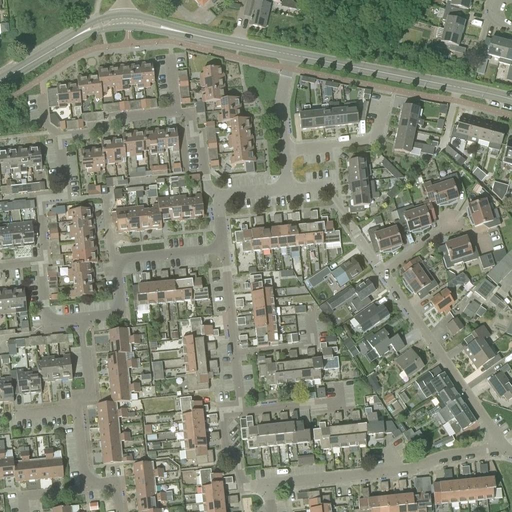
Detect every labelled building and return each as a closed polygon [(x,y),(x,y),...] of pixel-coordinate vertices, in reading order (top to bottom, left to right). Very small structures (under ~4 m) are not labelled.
[(194,0),(202,8),(210,0),(194,0)] [(257,0),(247,0),(246,8),(253,9),(249,26),(265,30),(270,6),(257,3),(257,0)] [(447,2),(445,11),(460,16),(462,9),(468,11),(470,0),(446,0),(446,1),(447,2)] [(446,22),(444,30),(461,35),(465,22),(459,21),(460,16),(445,11),(442,21),(446,22)] [(392,18),(388,33),(396,35),(397,31),(403,33),(406,22),(392,18)] [(461,35),(444,30),(442,39),(438,38),(435,47),(454,53),(456,47),(458,48),(461,35)] [(491,57),(499,60),(504,42),(503,42),(503,40),(502,38),(498,37),(496,38),(495,40),(491,39),(491,40),(485,39),(478,65),(484,66),(485,63),(488,64),(489,61),(490,61),(491,57)] [(507,66),(511,67),(511,44),(504,42),(499,60),(508,62),(507,66)] [(153,63),(141,64),(144,89),(150,88),(150,85),(155,84),(153,63)] [(141,64),(130,65),(133,87),(137,86),(137,90),(144,89),(141,64)] [(130,65),(120,67),(122,91),(129,91),(128,87),(133,87),(130,65)] [(120,67),(109,68),(112,89),(115,88),(116,92),(122,91),(120,67)] [(109,68),(99,69),(102,99),(103,99),(102,94),(107,93),(107,89),(112,89),(109,68)] [(200,75),(200,81),(225,79),(224,68),(203,71),(203,75),(200,75)] [(98,75),(88,76),(90,97),(95,97),(95,100),(102,99),(99,69),(98,69),(98,75)] [(88,76),(78,77),(81,107),(81,108),(82,108),(81,102),(86,101),(86,98),(90,97),(88,76)] [(77,84),(68,85),(70,105),(74,105),(74,109),(81,108),(81,107),(78,77),(77,78),(77,84)] [(204,88),(204,92),(226,90),(225,79),(200,81),(201,88),(204,88)] [(70,105),(68,85),(57,86),(57,90),(47,91),(49,109),(59,108),(59,110),(65,109),(65,106),(70,105)] [(205,96),(202,96),(203,103),(204,103),(204,104),(216,102),(216,101),(227,100),(226,90),(204,92),(205,96)] [(227,100),(216,101),(216,102),(217,108),(220,108),(220,111),(242,109),(241,99),(241,98),(227,100)] [(156,100),(145,101),(146,109),(150,109),(150,110),(157,109),(156,100)] [(145,101),(135,102),(136,111),(142,111),(142,110),(146,109),(145,101)] [(135,102),(124,103),(125,112),(129,111),(129,112),(136,111),(135,102)] [(119,104),(113,104),(114,113),(120,113),(120,112),(125,112),(124,103),(119,104)] [(328,112),(322,113),(324,129),(325,128),(325,131),(331,130),(331,128),(335,127),(333,104),(332,104),(332,103),(328,104),(328,112)] [(338,103),(333,104),(335,127),(347,126),(345,110),(339,111),(338,103)] [(113,104),(103,106),(104,114),(107,113),(107,114),(114,113),(113,104)] [(103,113),(92,114),(93,123),(99,122),(99,121),(104,121),(103,114),(104,114),(103,106),(102,106),(103,113)] [(403,106),(400,117),(423,122),(423,121),(417,120),(419,109),(403,106)] [(312,130),(310,107),(304,107),(304,114),(299,115),(301,131),(312,130)] [(310,107),(312,130),(324,129),(322,113),(311,114),(310,107)] [(218,117),(218,123),(251,120),(251,119),(243,120),(242,109),(220,111),(221,116),(218,117)] [(357,109),(345,110),(347,126),(358,125),(357,109)] [(92,114),(81,115),(83,123),(86,123),(87,123),(93,123),(92,114)] [(78,121),(72,122),(73,131),(79,130),(79,129),(83,129),(83,123),(81,115),(82,121),(78,121)] [(400,117),(398,128),(414,132),(415,126),(422,127),(423,122),(400,117)] [(456,134),(467,137),(471,122),(460,118),(456,134)] [(230,128),(231,132),(252,130),(251,120),(218,123),(219,124),(227,123),(227,128),(230,128)] [(73,131),(72,122),(64,123),(60,123),(61,132),(65,131),(66,132),(73,131)] [(465,142),(476,145),(482,124),(471,122),(467,137),(465,142)] [(477,145),(488,148),(489,143),(493,127),(482,124),(476,145),(477,145)] [(493,127),(489,143),(488,148),(488,149),(499,152),(504,131),(493,127)] [(398,128),(396,140),(412,143),(414,132),(398,128)] [(177,129),(166,130),(168,150),(172,150),(172,153),(179,152),(177,129)] [(166,130),(155,131),(158,155),(164,154),(163,151),(168,150),(166,130)] [(228,137),(229,143),(253,141),(252,130),(231,132),(231,137),(228,137)] [(155,131),(144,133),(147,152),(150,152),(151,156),(158,155),(155,131)] [(144,133),(134,134),(136,157),(142,157),(142,153),(147,152),(144,133)] [(123,135),(123,140),(126,160),(126,158),(136,157),(134,134),(123,135)] [(123,140),(113,141),(115,164),(121,164),(120,160),(126,160),(123,140)] [(412,143),(396,140),(394,151),(410,154),(411,149),(420,151),(420,154),(433,156),(434,148),(436,148),(430,147),(412,143)] [(102,142),(102,148),(103,148),(105,166),(105,165),(105,162),(108,162),(108,165),(115,164),(113,141),(102,142)] [(233,150),(233,154),(254,152),(253,141),(229,143),(229,151),(233,150)] [(502,163),(511,165),(511,143),(507,142),(502,163)] [(444,155),(455,164),(461,158),(446,146),(444,155)] [(40,147),(29,148),(31,169),(35,168),(35,172),(42,171),(40,147)] [(29,148),(18,149),(21,174),(26,173),(26,169),(31,169),(29,148)] [(102,148),(92,149),(95,174),(100,173),(100,170),(106,169),(105,165),(105,166),(103,148),(102,148)] [(18,149),(7,150),(10,171),(14,171),(14,174),(21,174),(18,149)] [(95,174),(92,149),(81,150),(83,172),(87,171),(87,175),(95,174)] [(0,151),(0,175),(0,176),(10,175),(9,171),(10,171),(7,150),(0,151)] [(254,152),(233,154),(233,158),(230,159),(231,165),(255,163),(254,152)] [(348,162),(350,173),(371,171),(370,166),(365,167),(365,160),(364,155),(352,156),(352,161),(348,162)] [(461,158),(455,164),(455,165),(457,163),(461,166),(465,162),(461,158)] [(384,168),(387,172),(392,167),(389,164),(384,168)] [(392,167),(387,172),(395,180),(404,179),(392,167)] [(145,168),(138,169),(139,178),(146,177),(145,168)] [(139,178),(138,169),(129,170),(130,179),(139,178)] [(473,174),(477,178),(481,173),(477,169),(473,174)] [(350,173),(351,185),(367,183),(366,177),(371,177),(371,171),(350,173)] [(481,173),(477,178),(482,182),(486,177),(481,173)] [(439,180),(440,182),(448,206),(456,202),(455,200),(458,200),(454,189),(460,187),(456,175),(439,180)] [(122,178),(117,179),(117,186),(125,185),(124,181),(123,181),(122,178)] [(106,187),(96,187),(97,196),(107,195),(107,189),(106,179),(105,180),(106,187)] [(117,179),(106,179),(107,189),(113,188),(113,187),(117,186),(117,179)] [(351,192),(352,195),(374,193),(373,182),(367,183),(351,185),(348,185),(349,192),(351,192)] [(448,206),(440,182),(430,185),(429,183),(423,185),(427,197),(433,196),(436,207),(439,206),(439,207),(448,206)] [(476,186),(472,192),(477,196),(482,189),(476,186)] [(97,196),(96,187),(95,188),(95,191),(88,192),(88,197),(97,196)] [(394,188),(390,192),(394,196),(398,192),(394,188)] [(492,190),(491,192),(501,202),(506,194),(492,190)] [(394,196),(390,192),(386,195),(390,200),(394,196)] [(374,193),(352,195),(353,208),(369,206),(369,201),(379,200),(378,193),(374,194),(374,193)] [(195,199),(191,200),(193,220),(204,219),(201,195),(195,196),(195,199)] [(180,197),(169,198),(172,223),(182,222),(180,197)] [(186,197),(180,197),(182,222),(193,220),(191,200),(186,200),(186,197)] [(169,198),(158,199),(162,230),(162,224),(172,223),(169,198)] [(153,210),(149,211),(151,231),(162,230),(158,199),(158,206),(152,206),(153,210)] [(467,210),(468,218),(493,210),(492,210),(489,211),(487,206),(490,205),(488,200),(467,207),(468,209),(467,210)] [(30,210),(30,202),(29,202),(25,202),(25,201),(19,202),(20,211),(30,210)] [(412,206),(421,233),(429,229),(428,227),(430,226),(427,215),(433,213),(429,201),(423,203),(423,205),(413,208),(413,206),(412,206)] [(12,204),(8,204),(9,212),(20,211),(19,202),(12,203),(12,204)] [(4,204),(0,204),(0,213),(4,213),(9,212),(8,204),(4,204)] [(398,219),(399,221),(400,224),(406,222),(409,233),(411,232),(412,234),(421,233),(412,206),(396,212),(398,219)] [(143,207),(138,208),(140,232),(151,231),(149,211),(144,211),(143,207)] [(131,213),(128,213),(130,233),(140,232),(138,208),(131,208),(131,213)] [(71,218),(72,222),(94,220),(93,209),(68,212),(69,218),(71,218)] [(130,233),(128,213),(122,213),(122,209),(116,210),(118,235),(130,233)] [(493,210),(468,218),(472,226),(473,226),(474,228),(486,224),(488,230),(500,226),(498,220),(496,221),(493,210)] [(321,219),(322,224),(323,224),(325,235),(322,236),(323,246),(340,244),(339,232),(334,233),(333,223),(328,224),(327,218),(321,219)] [(70,227),(71,234),(95,231),(94,220),(72,222),(72,227),(70,227)] [(395,228),(385,232),(391,253),(399,249),(399,247),(401,246),(398,235),(403,233),(400,224),(399,221),(393,223),(395,228)] [(26,228),(22,228),(24,249),(35,248),(32,223),(25,224),(26,228)] [(322,224),(314,225),(316,236),(313,237),(314,246),(323,246),(322,236),(325,235),(323,224),(322,224)] [(4,229),(0,230),(2,251),(13,250),(11,225),(4,226),(4,229)] [(16,225),(11,225),(13,250),(24,249),(22,228),(17,229),(16,225)] [(314,225),(305,226),(307,237),(304,238),(305,247),(314,246),(313,237),(316,236),(314,225)] [(253,243),(251,232),(247,232),(247,226),(241,227),(241,233),(235,233),(236,245),(241,244),(242,254),(251,253),(250,243),(253,243)] [(298,238),(295,239),(296,248),(299,248),(305,247),(304,238),(307,237),(305,226),(296,227),(298,238)] [(289,239),(286,239),(287,249),(290,249),(290,254),(297,253),(299,253),(299,248),(296,248),(295,239),(298,238),(296,227),(287,228),(289,239)] [(287,228),(278,229),(280,240),(277,240),(278,250),(287,249),(286,239),(289,239),(287,228)] [(391,253),(385,232),(379,233),(377,228),(367,232),(371,244),(376,242),(380,253),(382,252),(383,254),(391,253)] [(278,229),(269,230),(271,241),(268,241),(269,251),(278,250),(277,240),(280,240),(278,229)] [(269,230),(261,231),(262,242),(259,242),(260,252),(269,251),(268,241),(271,241),(269,230)] [(74,240),(74,244),(96,242),(95,231),(71,234),(71,240),(74,240)] [(261,231),(251,232),(253,243),(250,243),(251,253),(260,252),(259,242),(262,242),(261,231)] [(463,237),(454,239),(462,263),(463,265),(473,261),(466,238),(464,239),(463,237)] [(462,263),(454,239),(446,243),(447,244),(445,245),(445,247),(448,256),(442,258),(446,270),(452,268),(452,266),(462,263)] [(72,248),(73,255),(97,252),(96,242),(74,244),(75,248),(72,248)] [(511,250),(486,277),(496,286),(511,270),(511,250)] [(492,254),(495,264),(500,262),(506,255),(504,250),(492,254)] [(77,265),(74,265),(74,266),(93,264),(99,264),(97,252),(73,255),(74,262),(76,261),(77,265)] [(490,255),(484,256),(488,269),(494,267),(490,255)] [(488,269),(484,256),(479,258),(483,270),(488,269)] [(401,280),(405,288),(428,272),(418,258),(402,269),(406,274),(401,277),(403,279),(401,280)] [(334,272),(338,279),(336,281),(340,288),(361,274),(352,260),(334,272)] [(312,271),(321,270),(319,262),(311,264),(312,271)] [(68,270),(69,277),(94,274),(92,264),(93,264),(74,266),(74,265),(71,266),(71,270),(68,270)] [(307,281),(313,289),(325,281),(323,279),(331,274),(327,268),(307,281)] [(428,272),(405,288),(411,295),(413,294),(414,296),(424,289),(427,294),(437,287),(428,272)] [(462,273),(455,278),(461,286),(469,281),(462,273)] [(73,283),(73,287),(95,285),(94,274),(69,277),(70,283),(73,283)] [(189,275),(190,281),(192,280),(193,292),(191,292),(192,302),(209,300),(208,289),(202,289),(201,280),(196,280),(196,274),(189,275)] [(251,290),(251,294),(263,293),(263,291),(272,290),(271,280),(262,281),(261,276),(249,278),(250,284),(244,284),(245,290),(251,290)] [(485,278),(476,289),(474,287),(471,292),(473,293),(474,292),(486,301),(496,287),(485,278)] [(190,281),(183,281),(184,293),(182,293),(183,303),(192,302),(191,292),(193,292),(192,280),(190,281)] [(183,281),(174,282),(175,294),(173,294),(174,304),(183,303),(182,293),(184,293),(183,281)] [(174,282),(165,283),(166,295),(164,295),(165,305),(174,304),(173,294),(175,294),(174,282)] [(350,304),(357,313),(371,304),(367,298),(374,293),(367,282),(361,286),(359,284),(351,289),(350,288),(326,304),(332,311),(352,297),(355,295),(358,299),(350,304)] [(165,283),(156,284),(157,296),(155,296),(156,306),(165,305),(164,295),(166,295),(165,283)] [(156,284),(147,285),(148,297),(146,297),(147,307),(156,306),(155,296),(157,296),(156,284)] [(95,285),(73,287),(74,292),(71,292),(71,299),(96,297),(95,285)] [(148,297),(147,285),(138,286),(139,297),(137,297),(138,308),(147,307),(146,297),(148,297)] [(25,289),(13,290),(16,314),(27,313),(25,289)] [(13,290),(3,291),(5,315),(16,314),(13,290)] [(263,293),(251,294),(252,303),(264,302),(264,300),(273,299),(272,290),(263,291),(263,293)] [(446,291),(430,302),(438,314),(453,304),(449,299),(451,297),(446,291)] [(505,311),(509,306),(495,296),(491,301),(505,311)] [(264,302),(252,303),(253,312),(265,311),(265,309),(274,308),(273,299),(264,300),(264,302)] [(477,310),(470,306),(468,304),(461,314),(470,320),(477,310)] [(371,312),(369,309),(372,307),(371,307),(355,318),(365,333),(387,318),(380,308),(372,314),(370,314),(371,312)] [(253,312),(254,321),(266,320),(266,318),(275,317),(274,308),(265,309),(265,311),(253,312)] [(480,308),(476,315),(481,318),(485,311),(480,308)] [(254,321),(255,330),(267,329),(266,327),(276,326),(276,327),(280,327),(279,317),(275,318),(275,317),(266,318),(266,320),(254,321)] [(446,327),(452,337),(463,329),(456,319),(446,327)] [(190,324),(191,338),(192,338),(192,341),(202,340),(202,338),(212,337),(212,338),(218,337),(218,331),(212,331),(211,327),(202,328),(201,323),(190,324)] [(255,330),(256,339),(268,338),(267,335),(277,334),(276,327),(276,326),(266,327),(267,329),(255,330)] [(462,351),(469,361),(487,349),(482,342),(485,340),(486,341),(490,337),(483,327),(469,337),(474,343),(462,351)] [(110,331),(111,343),(139,340),(139,336),(130,337),(129,329),(110,331)] [(361,341),(372,357),(376,354),(379,358),(401,343),(396,336),(388,342),(386,338),(388,336),(383,330),(374,337),(371,333),(361,341)] [(268,338),(256,339),(257,348),(269,347),(268,345),(271,344),(272,347),(278,346),(278,344),(277,334),(267,335),(268,338)] [(63,335),(57,336),(58,344),(68,343),(67,336),(63,336),(63,335)] [(50,337),(46,338),(46,346),(58,344),(57,336),(50,336),(50,337)] [(41,337),(35,338),(36,349),(36,347),(46,346),(46,338),(42,338),(41,337)] [(36,349),(35,338),(28,339),(28,340),(24,340),(25,351),(36,349)] [(182,339),(183,348),(193,347),(193,350),(204,349),(203,340),(202,340),(192,341),(192,338),(191,338),(182,339)] [(342,343),(347,350),(355,345),(349,338),(342,343)] [(112,355),(127,354),(132,353),(131,346),(140,345),(139,340),(111,343),(112,355)] [(323,361),(321,361),(322,372),(339,370),(338,359),(332,359),(332,354),(337,353),(336,349),(327,350),(326,344),(320,345),(320,351),(322,351),(323,361)] [(356,346),(347,351),(352,358),(361,353),(356,346)] [(183,348),(184,357),(194,356),(194,359),(205,358),(204,349),(193,350),(193,347),(183,348)] [(487,349),(469,361),(476,371),(482,367),(485,372),(501,361),(498,356),(494,358),(487,349)] [(107,356),(108,368),(137,365),(137,359),(127,360),(127,354),(112,355),(107,356)] [(413,355),(406,360),(403,357),(395,363),(407,379),(423,367),(413,355)] [(1,357),(1,361),(3,361),(4,365),(10,365),(9,356),(1,357)] [(184,357),(185,366),(195,365),(195,368),(206,366),(205,358),(194,359),(194,356),(184,357)] [(63,361),(59,361),(61,382),(73,381),(70,357),(63,358),(63,361)] [(54,359),(48,360),(50,384),(61,382),(59,361),(54,362),(54,359)] [(36,363),(37,371),(38,371),(39,385),(40,385),(50,384),(48,360),(42,360),(42,363),(36,363)] [(277,376),(276,365),(271,365),(271,360),(265,360),(265,366),(259,367),(260,378),(265,378),(266,387),(275,386),(274,376),(277,376)] [(321,360),(312,361),(313,372),(310,373),(311,382),(321,381),(320,372),(322,372),(321,361),(321,360)] [(312,361),(303,362),(304,373),(301,373),(302,383),(311,382),(310,373),(313,372),(312,361)] [(165,362),(154,362),(155,380),(166,380),(165,362)] [(303,362),(294,363),(295,374),(292,374),(293,384),(302,383),(301,373),(304,373),(303,362)] [(294,363),(285,364),(286,375),(283,375),(284,385),(293,384),(292,374),(295,374),(294,363)] [(285,364),(276,365),(277,376),(274,376),(275,386),(284,385),(283,375),(286,375),(285,364)] [(108,368),(109,380),(129,378),(129,371),(138,370),(137,365),(108,368)] [(185,366),(186,375),(196,374),(196,376),(207,375),(207,374),(206,366),(195,368),(195,365),(185,366)] [(11,374),(11,379),(12,379),(13,397),(19,396),(19,397),(30,396),(27,370),(25,371),(26,375),(23,375),(23,372),(11,374)] [(29,370),(27,370),(30,396),(41,395),(40,385),(39,385),(38,371),(37,371),(32,371),(32,374),(30,374),(29,370)] [(196,374),(186,375),(188,392),(208,390),(207,380),(213,379),(213,373),(207,374),(207,375),(196,376),(196,374)] [(434,397),(434,398),(451,386),(444,374),(433,381),(428,373),(415,383),(423,395),(428,392),(431,396),(436,393),(437,395),(434,397)] [(503,397),(507,402),(511,398),(511,388),(501,373),(487,383),(498,400),(503,397)] [(109,380),(111,392),(140,389),(139,385),(130,386),(129,378),(109,380)] [(5,383),(1,383),(3,405),(14,404),(13,397),(12,379),(11,379),(4,380),(5,383)] [(419,419),(421,423),(459,399),(451,386),(434,398),(439,405),(434,408),(435,408),(423,415),(424,416),(419,419)] [(310,393),(310,399),(327,398),(327,388),(318,388),(318,393),(310,393)] [(111,392),(112,404),(117,404),(132,402),(131,395),(140,394),(140,389),(111,392)] [(394,399),(390,394),(382,400),(386,405),(394,399)] [(180,399),(182,416),(191,415),(191,412),(202,411),(202,414),(208,413),(208,407),(202,407),(201,403),(192,404),(191,398),(180,399)] [(444,417),(448,423),(467,410),(459,399),(421,423),(422,423),(441,411),(445,416),(444,417)] [(97,405),(99,417),(134,414),(134,413),(131,414),(131,410),(118,411),(117,404),(112,404),(97,405)] [(366,427),(367,437),(376,436),(376,441),(383,441),(383,436),(393,435),(397,432),(391,423),(377,425),(376,415),(371,415),(370,409),(365,410),(365,416),(367,416),(368,426),(366,427)] [(467,410),(448,423),(453,420),(454,422),(449,426),(455,436),(475,423),(467,410)] [(182,416),(182,425),(192,424),(192,421),(203,420),(202,414),(202,411),(191,412),(191,415),(182,416)] [(99,417),(100,429),(119,427),(119,420),(127,419),(127,418),(135,418),(134,414),(99,417)] [(335,429),(330,429),(331,440),(329,441),(330,451),(339,450),(338,440),(340,440),(338,428),(339,428),(338,422),(337,414),(333,414),(335,429)] [(241,430),(240,430),(242,441),(247,441),(248,451),(255,450),(258,449),(257,440),(259,439),(258,428),(255,428),(253,428),(253,423),(252,417),(246,418),(246,420),(246,423),(247,429),(241,430)] [(291,418),(291,424),(293,424),(294,436),(292,436),(293,446),(310,444),(309,432),(303,433),(302,423),(298,424),(297,418),(293,418),(291,418)] [(182,425),(183,434),(193,433),(193,430),(204,429),(203,420),(192,421),(192,424),(182,425)] [(284,447),(293,446),(292,436),(294,436),(293,424),(291,424),(284,425),(285,437),(283,437),(284,447)] [(331,440),(330,429),(325,430),(324,424),(318,425),(319,430),(312,431),(314,443),(319,442),(320,452),(330,451),(329,441),(331,440)] [(284,425),(275,426),(277,437),(274,437),(275,448),(284,447),(283,437),(285,437),(284,425)] [(355,438),(357,448),(366,447),(365,438),(367,437),(366,427),(366,425),(356,426),(358,438),(355,438)] [(275,426),(267,427),(268,438),(265,438),(266,449),(275,448),(274,437),(277,437),(275,426)] [(347,439),(348,449),(357,448),(355,438),(358,438),(356,426),(348,427),(349,439),(347,439)] [(100,429),(101,442),(129,439),(129,434),(120,435),(119,427),(100,429)] [(259,439),(257,440),(258,449),(266,449),(265,438),(268,438),(267,427),(258,428),(259,439)] [(338,440),(339,450),(348,449),(347,439),(349,439),(348,427),(339,428),(338,428),(340,440),(338,440)] [(183,434),(184,443),(194,442),(194,439),(205,438),(204,429),(193,430),(193,433),(183,434)] [(413,434),(405,439),(406,440),(409,446),(423,437),(419,431),(413,434)] [(433,444),(435,450),(454,442),(452,436),(441,441),(433,444)] [(184,443),(185,452),(195,451),(195,448),(206,447),(205,438),(194,439),(194,442),(184,443)] [(101,442),(102,453),(122,451),(121,444),(130,443),(129,439),(101,442)] [(424,447),(421,441),(414,445),(417,451),(424,447)] [(195,451),(185,452),(186,461),(196,460),(196,466),(213,464),(212,451),(206,452),(206,447),(195,448),(195,451)] [(3,479),(15,478),(14,463),(13,458),(6,459),(5,450),(0,450),(3,479)] [(45,459),(38,460),(40,481),(52,479),(49,450),(44,451),(45,459)] [(53,450),(49,450),(52,479),(64,478),(62,458),(54,458),(53,450)] [(122,451),(102,453),(103,465),(132,462),(131,457),(122,458),(122,451)] [(29,452),(25,453),(28,482),(40,481),(38,460),(30,461),(29,452)] [(15,478),(15,483),(28,482),(25,453),(20,453),(21,462),(14,463),(15,478)] [(300,466),(316,464),(315,457),(299,459),(300,466)] [(133,466),(135,478),(163,475),(163,470),(154,471),(153,464),(133,466)] [(199,471),(201,488),(211,487),(211,485),(222,484),(222,485),(227,485),(227,478),(221,479),(221,475),(211,476),(211,470),(199,471)] [(135,478),(136,490),(156,488),(155,480),(164,479),(163,475),(135,478)] [(416,495),(412,495),(413,507),(415,506),(416,511),(430,511),(430,505),(429,497),(432,497),(430,478),(421,479),(422,489),(415,489),(416,495)] [(494,479),(483,480),(484,492),(483,492),(484,501),(494,500),(493,491),(495,491),(494,479)] [(483,480),(475,481),(476,492),(474,492),(475,502),(484,501),(483,492),(484,492),(483,480)] [(475,481),(466,482),(467,493),(466,493),(467,503),(475,502),(474,492),(476,492),(475,481)] [(466,482),(456,483),(458,494),(456,494),(457,504),(467,503),(466,493),(467,493),(466,482)] [(456,483),(448,484),(449,495),(448,495),(449,505),(457,504),(456,494),(458,494),(456,483)] [(201,488),(202,497),(212,496),(212,494),(223,492),(222,485),(222,484),(211,485),(211,487),(201,488)] [(449,495),(448,484),(439,485),(432,486),(434,506),(449,505),(448,495),(449,495)] [(136,490),(137,502),(166,499),(165,498),(172,497),(172,494),(156,495),(156,488),(136,490)] [(202,497),(203,506),(213,505),(213,503),(224,502),(223,492),(212,494),(212,496),(202,497)] [(309,506),(309,510),(320,509),(320,507),(330,506),(329,497),(319,498),(318,492),(307,494),(307,500),(301,501),(302,507),(309,506)] [(359,511),(354,511),(353,511),(370,511),(371,511),(368,511),(367,500),(369,500),(368,495),(362,496),(362,501),(358,501),(359,511)] [(412,495),(403,496),(404,508),(406,507),(406,511),(416,511),(415,506),(413,507),(412,495)] [(403,496),(394,497),(395,508),(398,508),(398,511),(406,511),(406,507),(404,508),(403,496)] [(394,497),(385,498),(386,509),(389,509),(389,511),(398,511),(398,508),(395,508),(394,497)] [(385,498),(376,499),(377,510),(380,510),(380,511),(389,511),(389,509),(386,509),(385,498)] [(138,511),(149,511),(158,511),(157,504),(166,503),(166,499),(137,502),(138,511)] [(376,499),(369,500),(367,500),(368,511),(371,511),(370,511),(380,511),(380,510),(377,510),(376,499)] [(203,506),(203,511),(213,511),(214,511),(224,510),(224,502),(213,503),(213,505),(203,506)]
